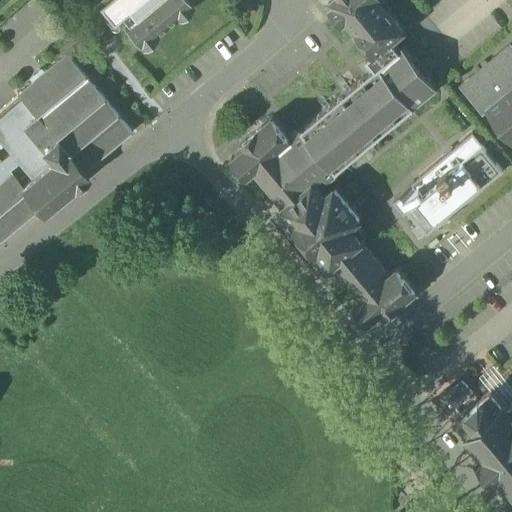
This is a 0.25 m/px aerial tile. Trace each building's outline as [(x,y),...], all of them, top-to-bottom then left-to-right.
[(103,0),(99,4),(112,20),(120,14),(126,21),(151,0),(103,0)] [(151,0),(126,21),(123,24),(143,47),(157,35),(155,33),(176,15),(178,18),(192,6),(187,0),(151,0)] [(330,0),(328,2),(331,6),(330,7),(342,22),(347,18),(364,39),(363,40),(373,52),(367,57),(367,58),(404,28),(380,0),(330,0)] [(404,28),(367,58),(375,67),(291,137),(272,115),(242,141),(245,146),(231,158),(247,176),(254,170),(281,204),(280,205),(300,230),(298,232),(307,243),(310,241),(330,266),(332,264),(359,298),(352,304),(368,323),(382,311),(386,315),(417,290),(398,266),(389,273),(362,240),(363,238),(351,224),(361,216),(335,184),(324,192),(314,179),(323,171),(328,177),(418,102),(417,101),(436,85),(403,45),(399,49),(392,39),(405,29),(404,28)] [(511,45),(461,86),(484,113),(488,110),(487,108),(511,87),(511,45)] [(0,182),(0,239),(39,207),(42,211),(73,186),(73,187),(88,174),(84,170),(131,130),(66,51),(16,92),(21,97),(35,115),(22,126),(50,160),(31,176),(21,184),(12,172),(0,182)] [(511,87),(487,108),(488,110),(511,138),(511,87)] [(0,182),(12,172),(9,168),(18,161),(31,176),(50,160),(22,126),(35,115),(21,97),(0,114),(0,140),(11,153),(1,161),(0,160),(0,182)] [(473,132),(395,198),(405,211),(409,208),(428,230),(503,167),(473,132)] [(503,402),(492,388),(457,418),(468,431),(467,432),(483,451),(478,455),(495,476),(500,472),(511,485),(511,401),(508,405),(504,401),(503,402)]
